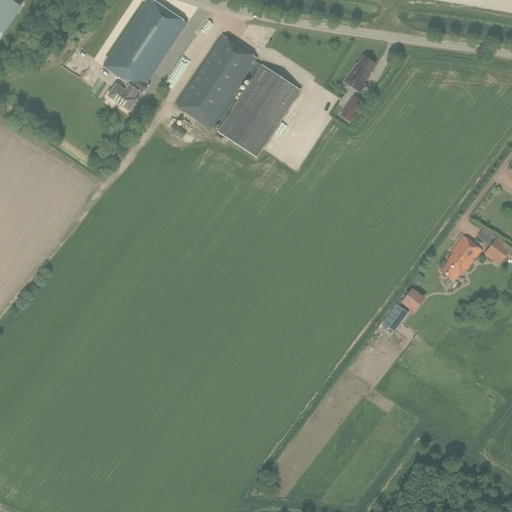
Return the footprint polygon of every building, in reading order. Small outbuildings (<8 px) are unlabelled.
[(129,84),(139,90),(144,93),(149,85),(147,83),(187,23),(153,0),(147,0),(103,66),(105,68),(129,84)] [(0,40),(17,15),(0,3),(0,40)] [(211,128),(253,65),(260,69),(219,132),(256,157),(300,90),(262,65),(262,66),(255,61),(257,58),(222,35),(176,105),(211,128)] [(363,56),(357,65),(356,64),(344,82),(360,93),(366,84),(364,83),(370,74),(369,73),(376,64),(363,56)] [(135,97),(139,90),(129,84),(125,90),(116,84),(108,96),(129,111),(137,99),(135,97)] [(347,107),(346,110),(354,115),(363,103),(355,97),(347,107)] [(169,131),(182,139),(187,131),(175,123),(169,131)] [(490,245),(496,235),(484,228),(477,237),(490,245)] [(466,238),(464,236),(452,252),(453,253),(447,261),(448,262),(447,263),(442,259),(437,266),(442,270),(441,271),(454,280),(460,273),(462,275),(467,268),(481,250),(479,248),(466,238)] [(511,248),(497,237),(485,254),(499,264),(511,248)] [(411,290),(413,292),(423,279),(418,275),(401,298),(404,300),(411,290)] [(403,301),(408,305),(414,310),(422,299),(413,292),(411,290),(404,300),(403,301)] [(403,311),(408,305),(403,301),(384,326),(394,334),(408,315),(403,311)]
